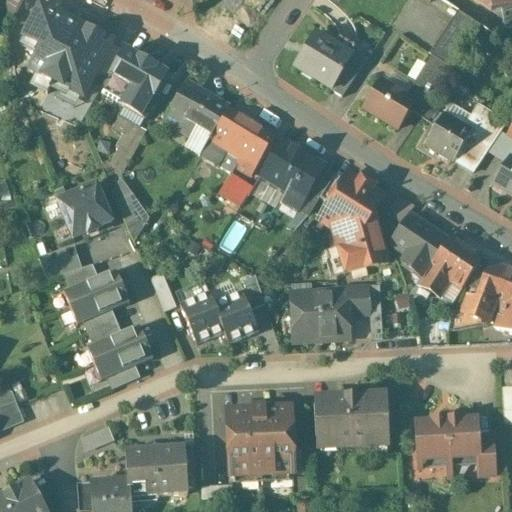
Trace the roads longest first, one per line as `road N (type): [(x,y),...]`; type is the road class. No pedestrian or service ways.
road 1 (residential): [(511,243),(115,0)]
road 2 (residential): [(177,378),(511,356)]
road 3 (residential): [(0,456),(177,378)]
